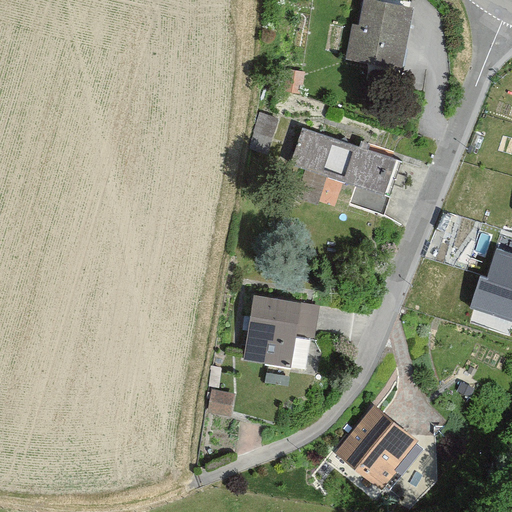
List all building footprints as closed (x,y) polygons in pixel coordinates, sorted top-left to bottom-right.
[(400,7),(364,0),(353,0),(340,63),(387,72),(400,7)] [(401,161),(301,128),(288,166),(355,188),(349,204),(383,215),(401,161)] [(511,253),(496,248),(487,276),(479,274),(468,310),(511,323),(511,253)] [(304,301),(248,294),(239,364),(295,371),(304,301)] [(374,406),(329,462),(374,498),(419,443),(374,406)]
